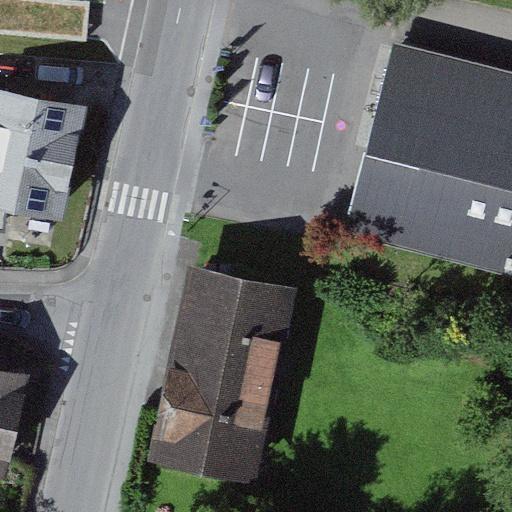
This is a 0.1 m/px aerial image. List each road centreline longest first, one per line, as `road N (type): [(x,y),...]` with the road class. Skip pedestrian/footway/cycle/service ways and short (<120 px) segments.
road 1 (residential): [(116,324),(194,0)]
road 2 (residential): [(75,511),(116,324)]
